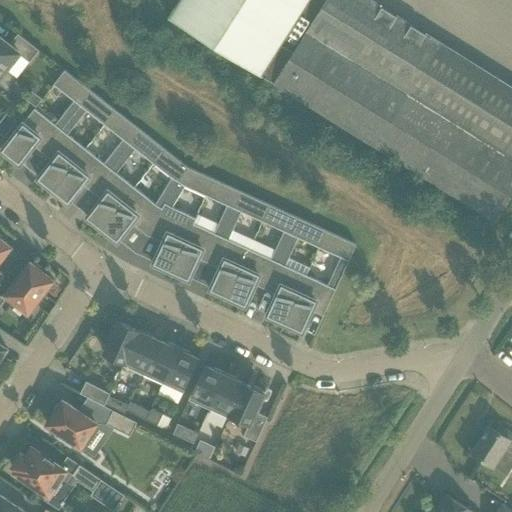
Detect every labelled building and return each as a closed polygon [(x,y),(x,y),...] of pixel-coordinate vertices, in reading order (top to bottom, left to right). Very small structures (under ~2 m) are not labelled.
[(309,0),(301,13),(279,0),(179,0),(169,18),(496,221),(511,196),(511,88),(368,0),(309,0)] [(0,65),(6,70),(19,54),(29,62),(39,50),(18,33),(9,44),(0,36),(0,65)] [(55,125),(34,108),(2,150),(4,152),(3,153),(14,162),(15,160),(19,163),(33,145),(43,152),(91,91),(65,70),(53,84),(74,101),(55,125)] [(36,107),(42,99),(32,91),(26,99),(36,107)] [(91,91),(43,152),(52,160),(38,178),(42,181),(40,183),(51,192),(86,149),(67,134),(86,110),(105,125),(116,111),(91,91)] [(104,163),(86,149),(51,192),(63,201),(64,199),(68,202),(82,184),(92,191),(140,130),(116,111),(105,125),(123,139),(104,163)] [(0,121),(10,129),(17,121),(7,113),(0,121)] [(10,129),(0,121),(0,133),(4,137),(10,129)] [(140,130),(92,191),(101,199),(87,217),(91,220),(89,222),(100,231),(135,187),(116,173),(135,149),(154,163),(165,149),(140,130)] [(156,204),(135,187),(100,231),(112,240),(113,238),(117,241),(131,223),(146,234),(187,167),(165,149),(154,163),(172,178),(156,204)] [(187,167),(146,234),(163,242),(153,263),(158,265),(157,267),(170,273),(195,218),(172,207),(185,186),(206,195),(213,179),(187,167)] [(195,218),(170,273),(183,279),(184,277),(188,279),(198,258),(209,263),(242,192),(213,179),(206,195),(227,205),(214,233),(194,223),(196,218),(195,218)] [(270,205),(242,192),(209,263),(220,268),(210,289),(215,291),(214,293),(227,299),(250,249),(228,239),(241,212),(262,221),(270,205)] [(271,259),(250,249),(227,299),(240,305),(241,303),(245,305),(255,284),(266,289),(298,218),(270,205),(262,221),(284,231),(271,259)] [(298,218),(266,289),(277,294),(267,315),(271,317),(270,319),(283,325),(306,275),(285,265),(298,238),(319,247),(327,231),(298,218)] [(306,275),(283,325),(296,331),(297,329),(302,331),(312,310),(323,315),(356,244),(327,231),(319,247),(341,257),(328,285),(306,275)] [(0,280),(4,275),(0,272),(0,259),(10,247),(4,241),(4,238),(0,234),(0,280)] [(53,280),(44,273),(44,269),(35,263),(32,263),(31,262),(5,294),(28,312),(53,280)] [(123,365),(139,329),(138,331),(118,322),(116,327),(113,326),(107,338),(110,339),(104,352),(124,361),(122,365),(123,365)] [(152,334),(139,329),(123,365),(143,374),(158,340),(151,337),(152,334)] [(158,340),(143,374),(162,383),(179,347),(167,341),(166,344),(158,340)] [(191,353),(179,347),(162,383),(183,393),(198,359),(190,355),(191,353)] [(209,409),(226,373),(213,367),(212,369),(204,366),(189,400),(209,409)] [(238,378),(226,373),(209,409),(229,418),(244,384),(237,381),(238,378)] [(80,393),(104,405),(109,396),(110,393),(86,381),(80,393)] [(252,387),(244,384),(229,418),(231,415),(249,423),(244,436),(256,441),(268,417),(256,412),(266,391),(253,385),(252,387)] [(109,396),(104,405),(113,410),(124,415),(126,410),(129,405),(109,396)] [(63,400),(62,401),(59,402),(53,410),(54,414),(47,424),(80,447),(97,423),(63,400)] [(145,420),(150,411),(130,401),(129,405),(126,410),(145,420)] [(145,420),(157,425),(162,414),(151,408),(150,411),(145,420)] [(113,410),(106,424),(130,436),(137,422),(124,415),(113,410)] [(511,435),(498,427),(496,430),(488,426),(471,452),(506,474),(511,463),(511,435)] [(189,428),(184,438),(193,443),(198,432),(189,428)] [(200,440),(195,452),(210,458),(215,447),(200,440)] [(239,444),(235,452),(245,457),(248,449),(239,444)] [(21,453),(12,467),(16,469),(14,472),(47,495),(44,499),(59,510),(62,505),(63,505),(65,502),(64,501),(72,488),(77,481),(93,492),(103,499),(112,487),(101,480),(79,465),(73,475),(60,466),(32,446),(25,456),(21,453)] [(0,511),(51,511),(46,508),(43,511),(26,511),(0,494),(0,511)] [(472,511),(462,505),(445,495),(434,511),(472,511)] [(511,511),(502,503),(494,511),(511,511)]
